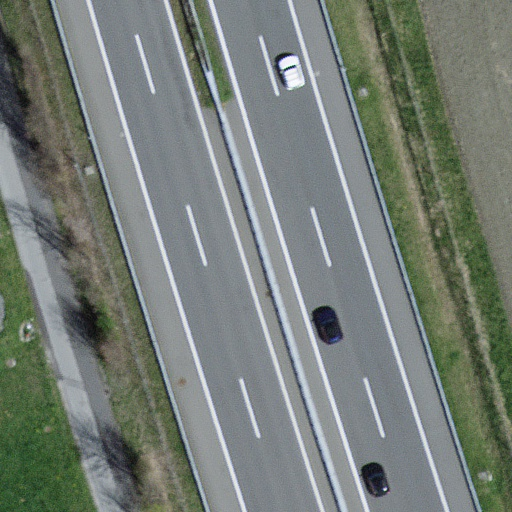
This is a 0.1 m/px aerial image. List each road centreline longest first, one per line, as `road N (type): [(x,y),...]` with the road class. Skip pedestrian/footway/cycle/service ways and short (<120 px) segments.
road 1 (motorway): [(125,0),(283,511)]
road 2 (motorway): [(408,511),(252,0)]
road 3 (unclassified): [(125,511),(0,111)]
